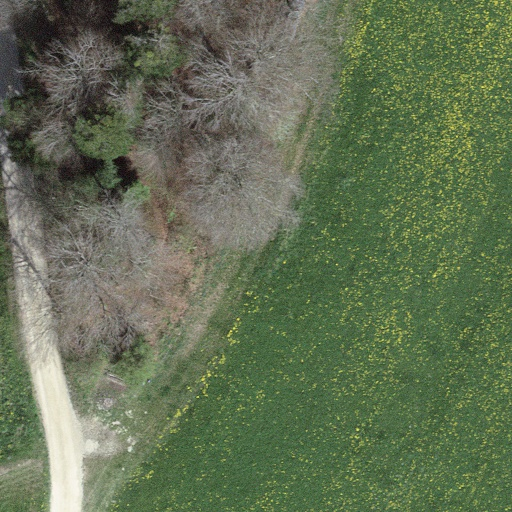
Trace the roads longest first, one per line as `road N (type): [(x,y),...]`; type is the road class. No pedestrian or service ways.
road 1 (track): [(64,471),(128,434),(208,313),(322,0)]
road 2 (track): [(0,27),(64,511)]
